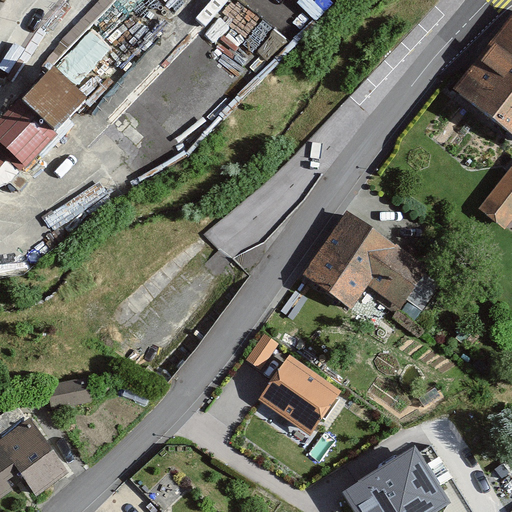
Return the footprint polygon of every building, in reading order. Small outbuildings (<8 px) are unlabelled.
[(511,13),(453,91),(511,135),(511,13)] [(89,103),(52,66),(0,117),(0,143),(24,167),(89,103)] [(511,224),(511,167),(479,211),(507,231),(511,224)] [(431,267),(347,209),(304,271),(356,308),(370,289),(401,310),(431,267)] [(279,346),(264,335),(246,361),(261,372),(279,346)] [(289,357),(258,402),(311,439),(342,393),(289,357)] [(95,400),(92,378),(52,382),(55,404),(95,400)] [(73,474),(29,417),(0,438),(0,499),(23,482),(37,501),(73,474)] [(418,455),(344,499),(351,511),(443,511),(450,508),(418,455)]
